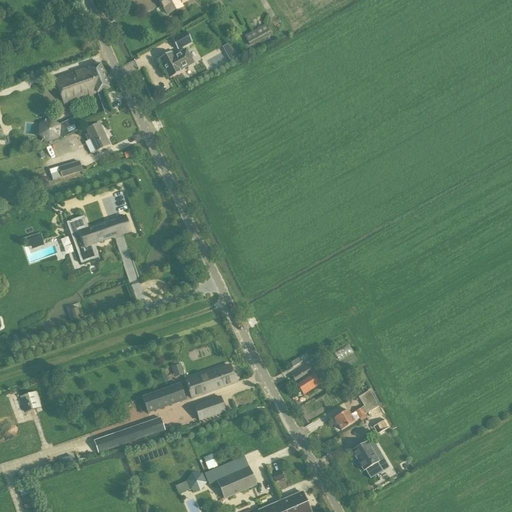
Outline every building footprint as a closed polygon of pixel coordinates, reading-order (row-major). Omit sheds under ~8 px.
[(159,0),(167,15),(181,8),(180,5),(188,0),(159,0)] [(244,36),(250,47),(271,35),(266,24),(244,36)] [(172,40),(177,50),(192,42),(186,32),(172,40)] [(230,43),(223,46),(230,60),(238,56),(230,43)] [(159,59),(170,79),(181,73),(180,71),(193,64),(186,50),(173,57),(171,53),(159,59)] [(97,94),(105,115),(110,113),(103,92),(110,90),(100,64),(54,80),(63,106),(97,94)] [(48,143),(49,144),(74,133),(70,125),(65,127),(61,126),(60,125),(50,118),(39,123),(37,136),(48,143)] [(109,146),(109,145),(99,124),(85,131),(87,134),(84,136),(87,142),(90,141),(96,152),(109,146)] [(61,178),(82,172),(79,161),(49,170),(52,181),(61,178)] [(77,232),(73,233),(79,249),(76,250),(81,264),(98,258),(95,250),(94,251),(92,246),(130,232),(125,217),(88,230),(86,222),(84,217),(73,220),(77,232)] [(37,247),(45,244),(42,235),(31,239),(33,245),(36,244),(37,247)] [(62,238),(65,255),(71,254),(72,260),(78,259),(72,236),(62,238)] [(77,308),(70,310),(73,316),(73,317),(75,323),(82,321),(79,314),(78,311),(77,308)] [(339,359),(354,352),(350,345),(335,351),(339,359)] [(298,358),(290,363),(293,367),(301,363),(298,358)] [(172,367),(175,376),(185,373),(181,364),(172,367)] [(185,382),(191,400),(236,384),(229,366),(185,382)] [(291,377),(303,397),(319,386),(307,367),(291,377)] [(141,398),(147,415),(185,402),(179,385),(141,398)] [(350,416),(353,422),(366,414),(378,407),(369,391),(358,398),(364,407),(355,412),(355,413),(350,416)] [(19,397),(24,413),(41,407),(36,392),(19,397)] [(193,407),(199,423),(225,414),(220,398),(193,407)] [(361,418),(365,424),(376,417),(378,421),(384,417),(379,408),(361,418)] [(333,420),(340,430),(353,422),(350,416),(347,412),(333,420)] [(94,441),(98,454),(165,431),(160,418),(94,441)] [(367,442),(351,451),(363,472),(365,471),(370,479),(382,472),(377,463),(379,462),(375,456),(379,454),(374,446),(371,448),(367,442)] [(205,457),(208,469),(217,466),(214,455),(205,457)] [(247,469),(243,459),(204,475),(208,485),(216,482),(247,469)] [(247,469),(216,482),(224,500),(255,487),(247,469)] [(283,479),(280,472),(272,475),(275,483),(283,479)] [(190,490),(200,491),(206,483),(202,474),(192,473),(186,481),(190,490)] [(309,511),(301,493),(258,511),(309,511)]
